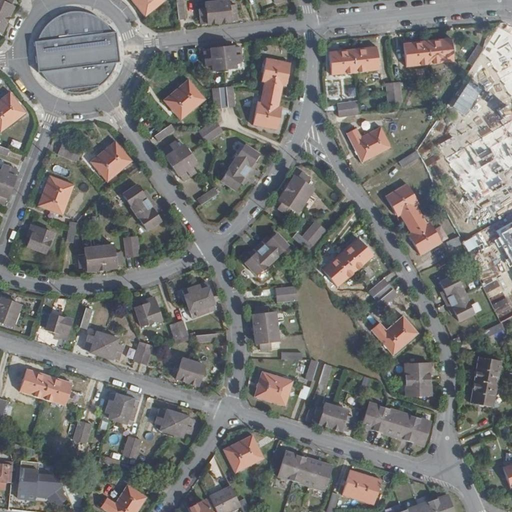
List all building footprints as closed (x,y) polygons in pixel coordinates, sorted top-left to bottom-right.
[(0,0),(0,9),(12,15),(17,5),(15,3),(16,0),(0,0)] [(161,0),(129,0),(143,17),(163,1),(161,0)] [(186,17),(184,0),(177,0),(179,17),(186,17)] [(210,22),(221,20),(218,0),(214,0),(208,1),(208,4),(202,5),(204,21),(209,20),(210,22)] [(218,0),(221,20),(232,19),(233,17),(238,17),(236,1),(230,1),(230,0),(218,0)] [(0,15),(10,20),(12,15),(0,9),(0,15)] [(86,14),(74,12),(62,15),(52,20),(43,28),(38,39),(37,42),(35,43),(38,73),(41,73),(48,82),(58,89),(69,93),(82,93),(93,89),(103,82),(111,73),(115,63),(118,63),(115,33),(111,33),(107,27),(98,19),(86,14)] [(5,31),(10,20),(0,15),(0,36),(3,31),(5,31)] [(505,65),(511,61),(511,38),(510,35),(493,44),(505,65)] [(449,37),(426,40),(403,43),(405,65),(428,62),(451,60),(449,37)] [(475,66),(483,47),(475,44),(467,63),(475,66)] [(234,45),(224,47),(226,65),(235,64),(235,59),(240,59),(240,48),(234,48),(234,45)] [(374,46),(352,48),(327,51),(328,73),(354,70),(376,68),(374,46)] [(226,65),(224,47),(211,48),(211,51),(205,52),(206,62),(213,62),(213,66),(226,65)] [(278,106),(280,94),(281,86),(285,86),(289,64),(266,59),(261,82),(265,83),(263,90),(261,103),(257,102),(253,127),(275,131),(281,107),(278,106)] [(511,74),(510,76),(511,79),(511,81),(487,95),(501,119),(511,112),(511,74)] [(204,99),(187,79),(163,98),(179,119),(204,99)] [(399,81),(392,82),(394,101),(401,101),(399,81)] [(222,105),(229,105),(229,84),(220,85),(222,105)] [(216,106),(222,105),(220,85),(214,85),(216,106)] [(0,132),(24,114),(9,94),(0,100),(0,132)] [(337,103),(338,109),(358,106),(357,99),(337,103)] [(358,106),(338,109),(340,116),(359,113),(358,106)] [(203,134),(221,122),(217,118),(199,129),(203,134)] [(162,130),(159,133),(162,138),(178,127),(174,122),(162,130)] [(390,147),(378,128),(359,139),(353,130),(344,136),(362,165),(390,147)] [(0,138),(0,145),(13,150),(16,144),(0,138)] [(175,163),(192,152),(186,144),(182,146),(178,140),(166,149),(175,163)] [(65,141),(63,147),(81,154),(83,147),(65,141)] [(130,161),(114,142),(91,160),(107,180),(130,161)] [(237,162),(254,173),(261,162),(259,160),(263,154),(249,144),(237,162)] [(81,154),(63,147),(61,154),(79,161),(81,154)] [(416,149),(399,160),(403,166),(419,156),(416,149)] [(198,160),(192,152),(175,163),(180,172),(182,171),(185,176),(197,168),(193,163),(198,160)] [(486,161),(482,163),(480,159),(456,172),(468,195),(496,181),(486,161)] [(246,183),(254,173),(237,162),(225,179),(240,189),(245,182),(246,183)] [(0,182),(12,187),(15,176),(14,176),(16,169),(3,165),(0,170),(0,182)] [(502,179),(510,177),(506,165),(498,168),(502,179)] [(297,177),(289,189),(297,194),(304,184),(314,191),(315,190),(310,186),(315,180),(304,174),(300,180),(297,177)] [(74,185),(49,175),(38,205),(63,215),(74,185)] [(8,196),(12,187),(0,182),(0,200),(4,202),(7,196),(8,196)] [(289,189),(286,194),(305,205),(306,203),(314,191),(304,184),(297,194),(289,189)] [(134,213),(152,201),(145,191),(143,193),(137,185),(122,195),(134,213)] [(400,217),(405,225),(411,234),(408,236),(422,256),(443,242),(430,222),(427,224),(421,215),(416,207),(420,205),(406,185),(384,198),(397,219),(400,217)] [(200,197),(203,202),(219,191),(216,186),(200,197)] [(305,205),(286,194),(281,201),(284,204),(280,210),(290,217),(295,210),(299,214),(305,205)] [(159,211),(152,201),(134,213),(146,231),(160,221),(155,213),(159,211)] [(72,221),(71,225),(69,241),(74,241),(78,221),(72,221)] [(313,226),(303,236),(309,242),(323,227),(316,222),(313,226)] [(53,233),(32,225),(27,237),(31,238),(29,247),(46,253),(53,233)] [(309,242),(314,246),(327,231),(323,227),(309,242)] [(299,233),(294,238),(309,251),(314,246),(309,242),(303,236),(299,233)] [(135,256),(142,255),(139,234),(133,235),(135,256)] [(127,256),(135,256),(133,235),(125,236),(127,256)] [(270,240),(262,248),(277,265),(293,250),(282,236),(273,243),(270,240)] [(358,241),(341,254),(321,271),(336,290),(358,272),(373,259),(358,241)] [(104,245),(107,268),(118,266),(118,263),(123,262),(121,250),(115,251),(113,244),(104,245)] [(99,257),(101,269),(107,268),(104,245),(102,246),(87,248),(89,255),(87,256),(87,258),(99,257)] [(277,265),(262,248),(254,255),(257,258),(249,264),(261,279),(277,265)] [(91,270),(101,269),(99,257),(87,258),(87,256),(83,257),(85,268),(91,268),(91,270)] [(493,293),(481,262),(472,266),(480,286),(483,285),(487,295),(493,293)] [(445,293),(450,303),(467,295),(458,275),(443,282),(447,291),(445,293)] [(376,298),(390,285),(386,280),(372,293),(376,298)] [(190,302),(213,294),(208,281),(185,289),(190,302)] [(379,303),(395,290),(390,285),(376,298),(379,303)] [(297,287),(278,289),(279,296),(298,294),(297,287)] [(399,295),(395,290),(379,303),(384,308),(399,295)] [(4,298),(1,308),(20,314),(24,304),(21,303),(22,298),(8,294),(6,299),(4,298)] [(217,307),(213,294),(190,302),(195,316),(217,307)] [(298,294),(279,296),(280,302),(299,301),(298,294)] [(467,295),(450,303),(454,313),(457,312),(462,321),(476,314),(467,295)] [(160,317),(154,297),(144,300),(144,304),(135,308),(142,325),(160,317)] [(253,312),(254,328),(265,327),(264,315),(276,313),(275,309),(269,310),(268,302),(255,304),(256,311),(253,312)] [(20,314),(1,308),(0,310),(0,325),(11,329),(13,325),(16,325),(20,314)] [(86,308),(81,326),(87,328),(92,309),(86,308)] [(66,340),(72,319),(51,313),(47,329),(56,333),(55,337),(66,340)] [(265,327),(254,328),(255,333),(277,331),(277,328),(276,313),(264,315),(265,327)] [(419,335),(405,317),(387,332),(381,325),(373,332),(395,356),(419,335)] [(184,340),(190,338),(183,319),(177,321),(184,340)] [(488,339),(505,330),(502,324),(484,333),(488,339)] [(217,339),(216,331),(196,334),(196,336),(197,341),(217,339)] [(277,331),(255,333),(256,340),(258,340),(259,346),(272,344),(272,338),(278,337),(277,331)] [(91,352),(100,355),(101,355),(107,336),(97,333),(96,337),(91,336),(88,349),(92,350),(91,352)] [(107,336),(101,355),(113,359),(114,356),(118,358),(123,345),(118,343),(119,339),(107,336)] [(135,360),(140,362),(147,343),(140,341),(135,360)] [(147,343),(140,362),(147,364),(153,344),(147,343)] [(172,376),(188,380),(194,361),(178,356),(176,360),(172,359),(167,373),(172,374),(172,376)] [(493,406),(497,384),(500,361),(478,357),(474,380),(470,402),(493,406)] [(194,361),(188,380),(194,382),(195,380),(198,382),(203,367),(198,367),(200,362),(194,361)] [(307,380),(314,382),(320,362),(314,361),(307,380)] [(326,364),(320,384),(326,386),(333,367),(326,364)] [(409,381),(430,380),(430,364),(408,366),(409,381)] [(20,391),(42,398),(64,405),(70,383),(48,376),(28,369),(20,391)] [(292,381),(262,372),(255,397),(284,406),(292,381)] [(360,397),(367,399),(373,378),(367,377),(360,397)] [(431,395),(430,380),(409,381),(410,396),(431,395)] [(298,397),(306,399),(310,387),(302,385),(298,397)] [(118,418),(124,395),(111,391),(104,414),(118,418)] [(137,399),(124,395),(118,418),(131,422),(137,399)] [(415,420),(419,407),(404,403),(400,415),(415,420)] [(322,425),(332,428),(339,407),(328,404),(326,409),(322,408),(317,422),(322,424),(322,425)] [(365,428),(378,432),(385,411),(371,406),(365,428)] [(339,407),(332,428),(343,432),(344,430),(347,432),(353,417),(348,416),(350,411),(339,407)] [(172,431),(177,411),(167,408),(167,410),(161,409),(156,423),(162,425),(161,428),(172,431)] [(189,414),(177,411),(172,431),(183,434),(183,431),(189,433),(194,418),(189,416),(189,414)] [(385,411),(378,432),(393,436),(400,415),(385,411)] [(400,415),(393,436),(408,441),(415,420),(400,415)] [(415,420),(408,441),(425,446),(431,425),(415,420)] [(72,439),(78,441),(84,424),(76,421),(72,439)] [(84,424),(78,441),(84,443),(89,425),(84,424)] [(129,455),(134,438),(129,436),(124,454),(129,455)] [(262,459),(252,436),(223,449),(235,472),(262,459)] [(140,439),(134,438),(129,455),(134,457),(140,439)] [(466,451),(470,459),(479,454),(476,447),(466,451)] [(295,477),(301,456),(287,452),(280,472),(295,477)] [(295,477),(310,482),(316,461),(301,456),(295,477)] [(97,466),(116,471),(119,464),(99,459),(97,466)] [(40,463),(22,461),(18,498),(36,500),(36,498),(47,500),(52,505),(54,503),(57,507),(66,499),(62,494),(63,493),(59,488),(61,486),(51,474),(39,473),(40,463)] [(316,461),(310,482),(327,488),(334,466),(316,461)] [(0,482),(4,483),(11,483),(12,468),(0,466),(0,482)] [(384,483),(354,473),(346,498),(377,508),(384,483)] [(219,511),(226,508),(238,503),(228,483),(206,494),(215,511),(219,511)] [(106,511),(136,511),(145,498),(123,485),(112,504),(104,499),(98,507),(106,511)] [(327,510),(333,511),(340,492),(333,490),(327,510)] [(434,501),(438,511),(454,511),(450,496),(434,501)] [(238,503),(243,511),(251,511),(245,499),(238,503)] [(419,506),(421,511),(438,511),(434,501),(419,506)] [(194,503),(186,507),(188,511),(209,511),(205,504),(197,509),(194,503)]
